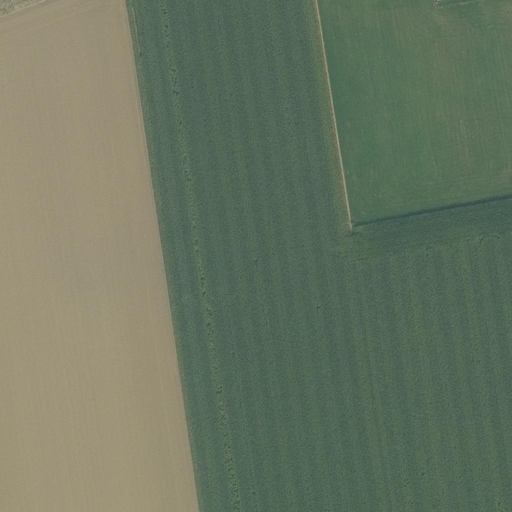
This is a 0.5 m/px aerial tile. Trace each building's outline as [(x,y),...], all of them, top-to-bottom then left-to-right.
[(493,87),(511,83),(511,40),(505,0),(478,0),(492,85),(493,87)] [(511,83),(493,87),(495,97),(511,94),(511,83)] [(492,85),(467,89),(484,192),(510,188),(495,97),(493,87),(492,85)] [(458,196),(484,192),(467,89),(441,94),(458,196)] [(510,188),(511,187),(511,94),(495,97),(510,188)]
